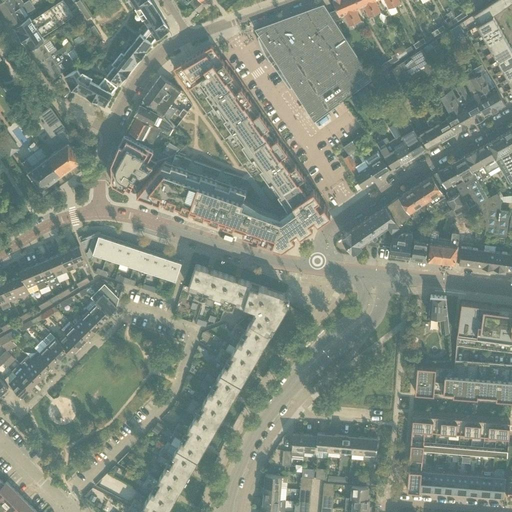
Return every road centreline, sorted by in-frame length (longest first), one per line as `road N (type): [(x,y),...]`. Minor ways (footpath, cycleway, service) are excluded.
road 1 (residential): [(65,506),(179,382),(196,329),(135,309)]
road 2 (residential): [(511,117),(329,227),(316,267)]
road 3 (tertiary): [(316,267),(99,212)]
road 4 (tertiary): [(511,292),(369,274)]
road 5 (tertiary): [(369,274),(353,332),(292,387)]
road 6 (tertiary): [(226,511),(244,454),(292,387)]
road 7 (residential): [(109,130),(78,114),(10,31)]
road 8 (residential): [(386,511),(386,502),(505,511)]
road 9 (residential): [(109,130),(146,69),(187,38)]
